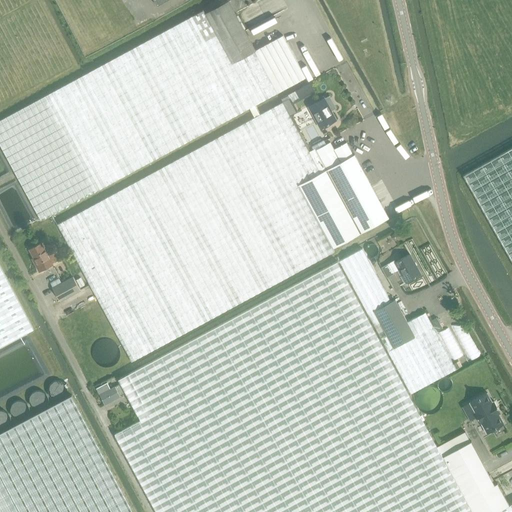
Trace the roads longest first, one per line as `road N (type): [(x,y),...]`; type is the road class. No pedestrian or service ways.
road 1 (tertiary): [(511,353),(452,238),(399,0)]
road 2 (unclassified): [(151,511),(0,225)]
